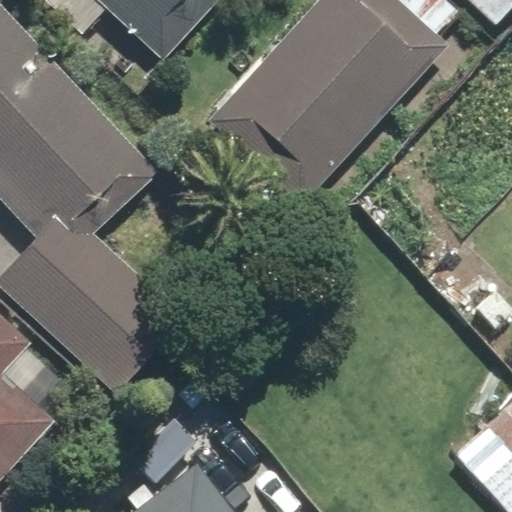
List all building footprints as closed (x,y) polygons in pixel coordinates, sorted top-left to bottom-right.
[(164,166),(2,0),(0,0),(0,192),(40,234),(0,273),(0,276),(115,396),(190,324),(98,229),(164,166)] [(105,0),(159,51),(208,0),(105,0)] [(402,0),(322,0),(218,117),(309,198),(449,41),(402,0)] [(511,0),(470,0),(495,23),(511,4),(511,0)] [(33,339),(0,309),(0,481),(56,421),(3,373),(33,339)] [(511,511),(511,400),(456,451),(511,511)] [(235,511),(199,462),(130,511),(235,511)]
